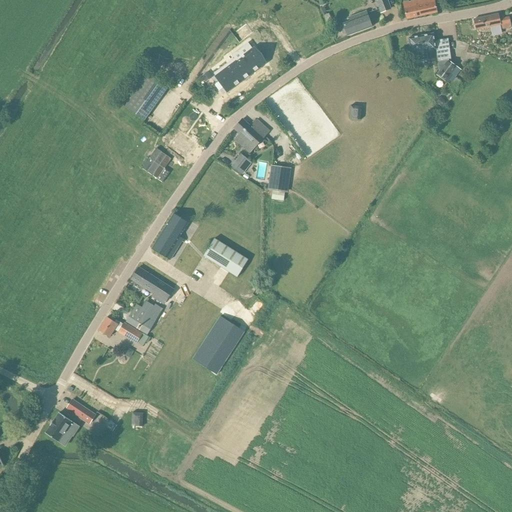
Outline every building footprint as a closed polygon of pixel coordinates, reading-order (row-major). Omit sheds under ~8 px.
[(387,0),(376,0),(381,13),(391,9),(387,0)] [(420,0),(403,4),(404,9),(407,19),(437,12),(434,0),(420,0)] [(344,24),(344,26),(343,26),(341,29),(343,34),(346,35),(347,34),(348,36),(372,27),(367,11),(349,18),(350,22),(344,24)] [(330,14),(324,15),(327,23),(333,21),(330,14)] [(474,20),(476,29),(476,31),(501,25),(501,29),(511,27),(509,17),(499,19),(498,14),(474,20)] [(437,76),(447,82),(450,84),(446,91),(449,94),(454,87),(458,80),(455,78),(461,70),(457,67),(449,61),(448,62),(448,60),(452,60),(448,39),(441,40),(435,41),(435,38),(425,39),(424,34),(417,36),(417,38),(410,40),(412,54),(414,54),(415,62),(428,60),(427,52),(436,50),(440,71),(437,76)] [(227,92),(265,63),(254,49),(239,61),(237,58),(214,75),(227,92)] [(145,121),(168,89),(143,71),(119,103),(145,121)] [(438,98),(436,100),(436,103),(441,106),(443,106),(445,104),(445,101),(441,97),(438,98)] [(439,106),(435,111),(439,115),(443,112),(440,110),(441,108),(439,106)] [(360,108),(350,107),(348,120),(358,121),(360,108)] [(242,146),(247,140),(254,146),(268,130),(257,120),(251,127),(242,119),(234,129),(240,134),(234,139),(242,146)] [(189,137),(180,150),(195,160),(203,147),(189,137)] [(159,152),(146,172),(166,186),(180,165),(159,152)] [(243,175),(252,163),(241,155),(232,167),(243,175)] [(271,166),(268,191),(288,193),(291,168),(271,166)] [(188,223),(174,214),(152,249),(170,260),(183,239),(180,237),(188,223)] [(230,239),(235,230),(224,223),(219,231),(230,239)] [(214,239),(203,257),(186,246),(175,263),(210,285),(221,268),(238,278),(249,260),(214,239)] [(196,246),(201,249),(205,244),(199,240),(196,246)] [(152,297),(160,303),(164,305),(173,290),(147,273),(139,268),(131,280),(154,295),(152,297)] [(190,360),(222,310),(196,292),(164,343),(190,360)] [(127,321),(148,335),(162,312),(168,316),(179,298),(172,293),(162,308),(156,305),(155,307),(146,301),(142,309),(137,306),(127,321)] [(257,324),(256,329),(257,334),(260,339),(264,343),(268,346),(274,346),(279,345),(284,343),(288,339),(290,334),(291,329),(290,324),(288,319),(284,315),(279,312),(274,312),(268,312),(264,315),(260,319),(257,324)] [(193,359),(217,376),(245,332),(220,316),(193,359)] [(114,330),(137,345),(143,335),(125,323),(124,325),(116,320),(115,322),(107,317),(98,331),(109,338),(114,330)] [(295,341),(286,350),(290,355),(300,345),(295,341)] [(66,408),(84,420),(89,423),(95,415),(90,411),(89,412),(72,400),(66,408)] [(50,426),(45,434),(58,443),(58,442),(66,431),(70,434),(73,436),(79,427),(72,422),(72,421),(59,412),(55,419),(55,418),(50,426)] [(132,426),(143,425),(143,412),(132,412),(132,426)] [(115,437),(111,445),(121,451),(126,444),(115,437)]
